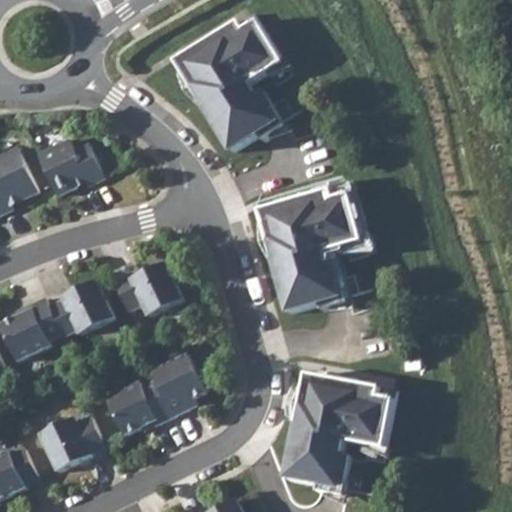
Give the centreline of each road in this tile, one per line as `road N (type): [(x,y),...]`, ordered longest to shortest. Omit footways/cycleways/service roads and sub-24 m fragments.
road 1 (residential): [(96,511),(222,445),(246,427),(257,399),(259,368),(200,203)]
road 2 (residential): [(200,203),(49,250),(0,274)]
road 3 (residential): [(200,203),(163,139),(82,79)]
